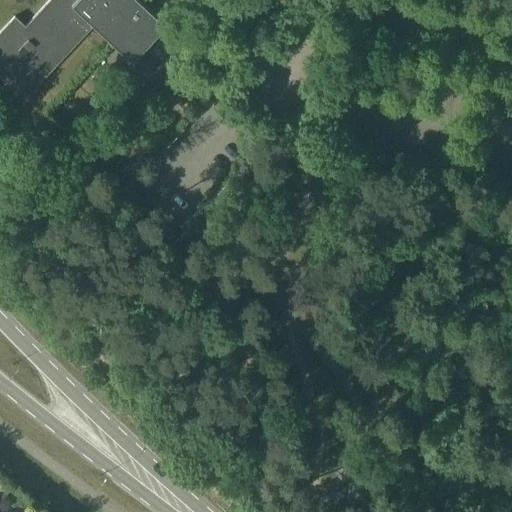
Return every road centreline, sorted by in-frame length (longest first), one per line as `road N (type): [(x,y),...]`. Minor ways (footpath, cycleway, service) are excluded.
road 1 (primary): [(203,511),(0,320)]
road 2 (primary): [(0,382),(167,511)]
road 3 (unknown): [(287,94),(159,207)]
